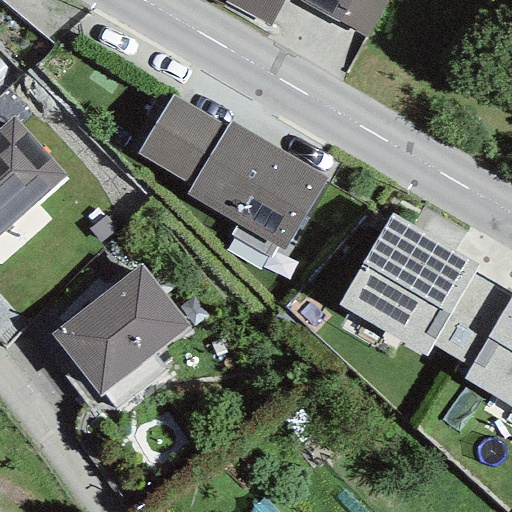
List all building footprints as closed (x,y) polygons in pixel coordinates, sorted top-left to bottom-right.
[(269,26),(283,0),(222,0),(222,1),(269,26)] [(291,0),(365,40),(386,0),(291,0)] [(225,127),(171,95),(136,154),(191,186),(185,195),(282,252),(325,178),(228,121),(225,127)] [(13,117),(0,128),(0,233),(66,176),(13,117)] [(477,267),(389,215),(337,305),(425,356),(431,346),(471,277),(477,267)] [(140,265),(51,333),(100,397),(103,394),(115,411),(166,372),(153,355),(189,328),(140,265)] [(510,299),(471,277),(431,346),(469,368),(510,299)] [(511,295),(510,299),(469,368),(462,380),(511,409),(511,295)]
